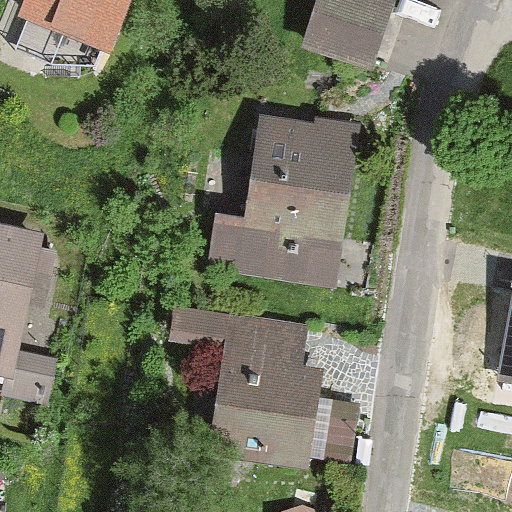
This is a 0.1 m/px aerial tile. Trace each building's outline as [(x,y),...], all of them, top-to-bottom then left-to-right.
[(132,0),(23,0),(18,15),(112,52),(132,0)] [(393,0),(316,0),(301,47),(371,69),(393,0)] [(316,125),(261,117),(247,217),(211,211),(203,268),(333,287),(357,123),(317,117),(316,125)] [(43,234),(0,224),(0,374),(4,376),(10,377),(16,351),(26,304),(45,308),(57,250),(40,246),(43,234)] [(511,303),(498,381),(511,383),(511,303)] [(308,325),(174,306),(169,341),(226,348),(210,457),(308,470),(309,459),(318,400),(322,368),(302,366),(308,325)] [(57,360),(16,351),(10,377),(4,376),(0,396),(47,406),(57,360)] [(351,465),(360,406),(318,400),(309,459),(351,465)] [(277,511),(311,511),(302,502),(277,511)]
